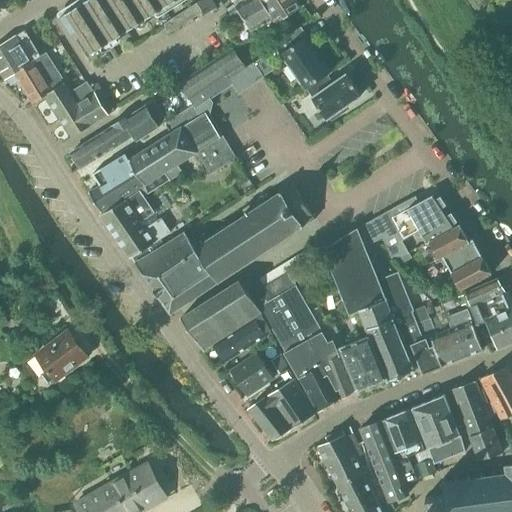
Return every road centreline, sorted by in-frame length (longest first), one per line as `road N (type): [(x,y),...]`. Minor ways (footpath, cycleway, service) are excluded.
road 1 (residential): [(271,463),(161,324),(32,129),(0,96)]
road 2 (residential): [(511,270),(315,0)]
road 3 (residential): [(271,463),(350,413),(511,351)]
